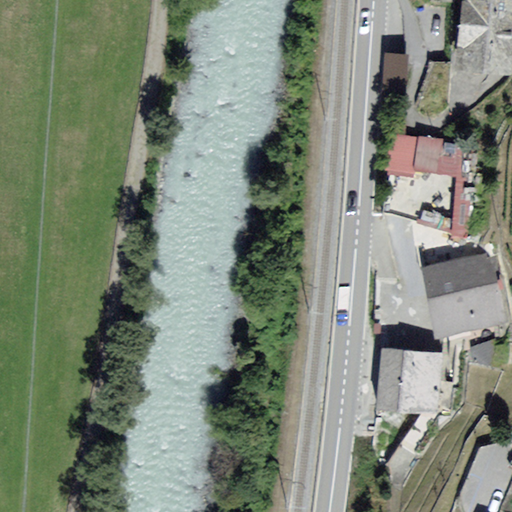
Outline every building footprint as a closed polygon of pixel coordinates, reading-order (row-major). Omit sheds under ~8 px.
[(511,29),(511,0),(464,0),(458,66),(508,71),(511,29)] [(407,89),(408,51),(385,51),(385,89),(407,89)] [(394,130),(392,171),(440,173),(442,132),(394,130)] [(458,170),(459,147),(443,146),(442,169),(458,170)] [(425,208),(423,221),(451,226),(453,213),(425,208)] [(498,259),(428,264),(434,329),(504,324),(501,296),(498,259)] [(451,344),(381,338),(377,403),(446,410),(451,344)]
